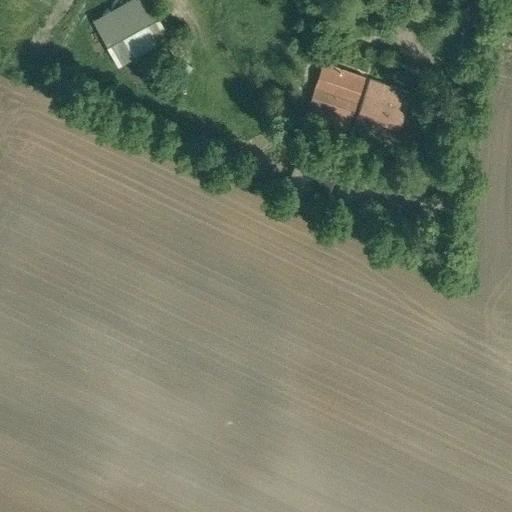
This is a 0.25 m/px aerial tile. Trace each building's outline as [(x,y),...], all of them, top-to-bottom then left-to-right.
[(126,0),(92,19),(106,45),(158,16),(148,0),(126,0)] [(342,142),(364,76),(325,63),(302,128),(342,142)] [(411,92),(369,79),(353,128),(368,132),(372,120),(399,129),(411,92)] [(320,207),(340,159),(319,150),(307,178),(302,176),(294,196),(320,207)] [(428,176),(414,171),(412,178),(425,183),(428,176)] [(435,228),(432,236),(440,239),(443,231),(435,228)]
